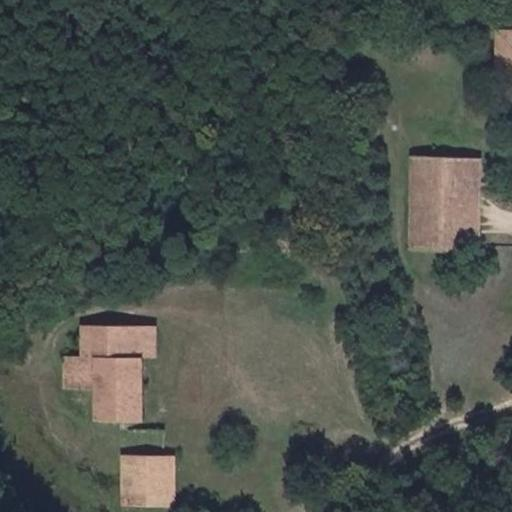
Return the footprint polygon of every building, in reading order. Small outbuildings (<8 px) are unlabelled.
[(511,65),(511,20),(496,20),(497,65),(511,65)] [(456,147),(413,147),(414,242),(479,241),(480,209),(456,210),(456,147)] [(481,147),(456,147),(456,210),(480,209),(481,147)] [(142,425),(142,362),(126,361),(125,329),(82,328),(81,362),(64,362),(64,393),(96,394),(96,426),(142,425)] [(153,329),(125,329),(126,361),(142,362),(154,362),(153,329)] [(176,455),(120,455),(120,508),(176,508),(176,455)]
